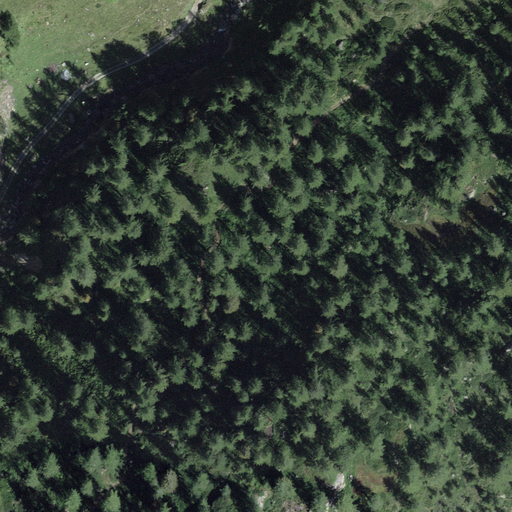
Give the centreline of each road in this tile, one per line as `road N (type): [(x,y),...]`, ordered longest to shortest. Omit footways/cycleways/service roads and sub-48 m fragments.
road 1 (track): [(0,197),(32,143),(108,71)]
road 2 (track): [(108,71),(174,36),(202,0)]
